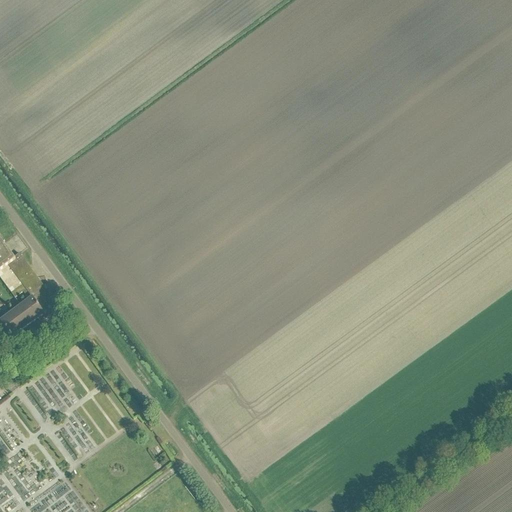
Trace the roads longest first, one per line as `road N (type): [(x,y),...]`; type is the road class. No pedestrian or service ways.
road 1 (unclassified): [(231,511),(0,199)]
road 2 (unclassified): [(386,511),(511,419)]
